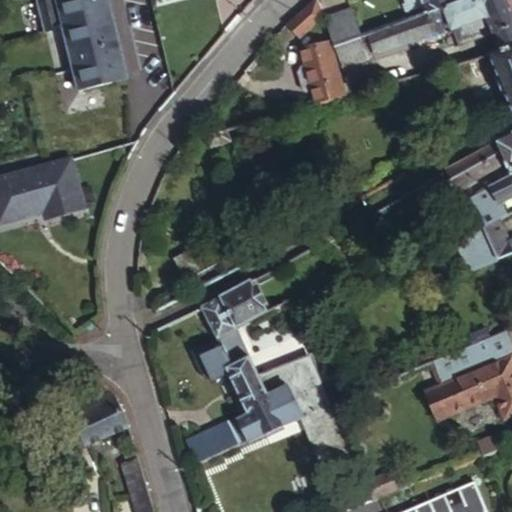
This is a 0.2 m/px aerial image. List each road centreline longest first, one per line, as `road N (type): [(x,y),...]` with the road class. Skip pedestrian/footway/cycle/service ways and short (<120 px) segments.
road 1 (unclassified): [(125,341),(511,133)]
road 2 (unclassified): [(125,341),(123,243),(143,174),(183,113),(285,0)]
road 3 (unclassified): [(176,511),(125,341)]
road 4 (residential): [(0,298),(55,348),(81,357),(125,341)]
